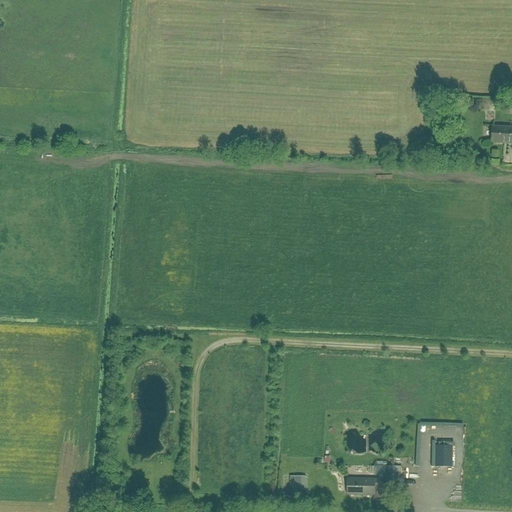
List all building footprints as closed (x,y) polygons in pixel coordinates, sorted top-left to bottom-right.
[(511,144),(511,127),(492,126),(491,143),(511,144)] [(435,467),(452,467),(452,446),(435,446),(435,467)] [(384,488),(400,488),(400,467),(374,466),(374,475),(384,475),(384,488)] [(305,490),(299,490),(299,477),(290,477),(290,496),(305,497),(305,490)] [(379,479),(347,478),(347,495),(374,495),(374,489),(379,489),(379,479)]
